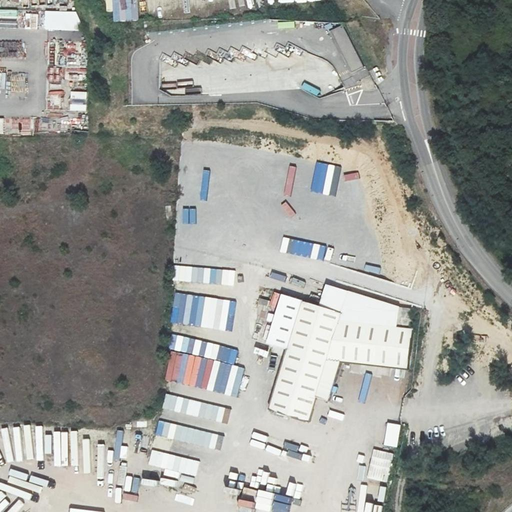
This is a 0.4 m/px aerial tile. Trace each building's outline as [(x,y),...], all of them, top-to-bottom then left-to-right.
[(364,68),(344,27),(332,33),(352,74),(364,68)] [(303,81),(300,87),(315,97),(318,91),(303,81)] [(71,91),(71,108),(86,108),(86,92),(71,91)] [(289,350),(272,410),(310,421),(318,398),(330,402),(342,363),(361,365),(359,378),(403,383),(403,377),(403,370),(408,370),(412,330),(408,329),(410,309),(398,307),(329,286),(324,306),(285,295),(270,344),(289,350)] [(386,446),(396,447),(400,426),(389,424),(386,446)] [(130,442),(130,428),(99,428),(99,442),(130,442)]
